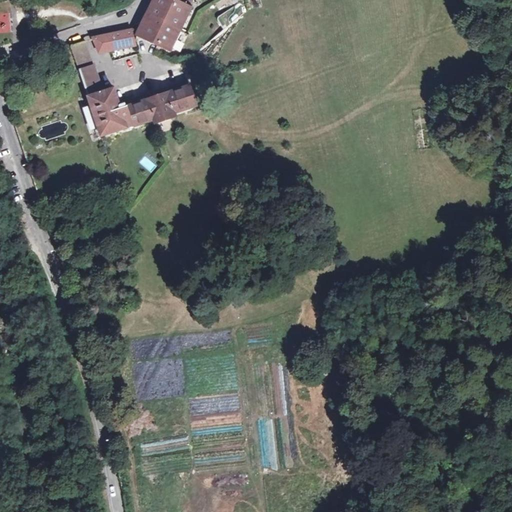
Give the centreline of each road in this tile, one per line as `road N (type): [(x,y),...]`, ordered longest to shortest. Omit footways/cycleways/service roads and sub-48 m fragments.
road 1 (tertiary): [(116,511),(68,315),(0,118)]
road 2 (unclassified): [(0,60),(124,17),(144,0)]
